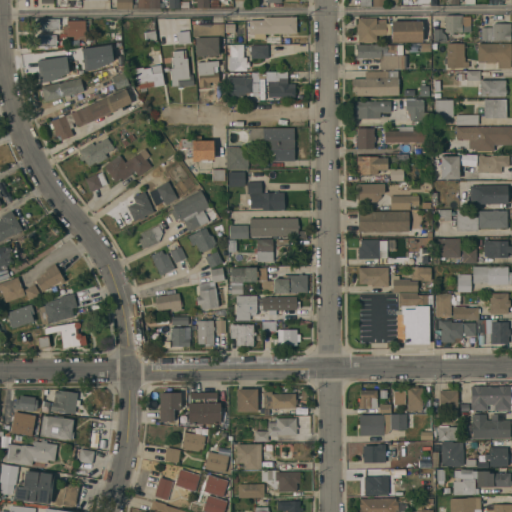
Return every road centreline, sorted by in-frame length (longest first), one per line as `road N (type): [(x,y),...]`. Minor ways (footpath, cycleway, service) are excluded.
road 1 (residential): [(0,11),(18,127),(40,171),(106,258),(126,306),(133,448),(117,511)]
road 2 (residential): [(511,365),(0,370)]
road 3 (residential): [(328,0),(333,511)]
